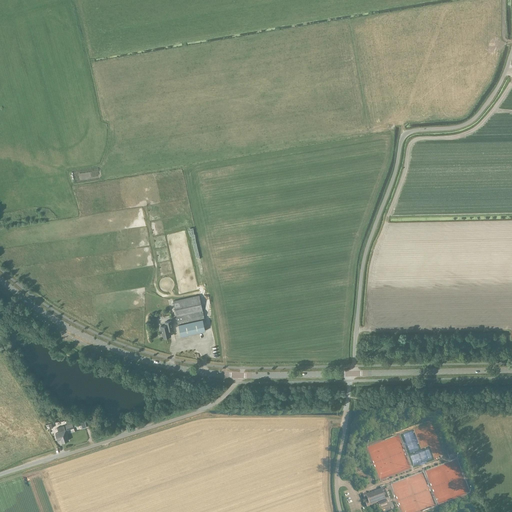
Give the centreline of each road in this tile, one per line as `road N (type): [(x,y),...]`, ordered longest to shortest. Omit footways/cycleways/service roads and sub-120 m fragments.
road 1 (unclassified): [(352,374),(363,261),(402,139),(475,118),(511,55)]
road 2 (unclassified): [(0,474),(202,409),(240,375)]
road 3 (tertiary): [(0,279),(49,316),(119,351),(240,375)]
road 4 (unknown): [(130,432),(44,402),(0,339)]
road 5 (tertiary): [(352,374),(511,371)]
road 6 (unclassified): [(340,511),(335,475),(352,374)]
